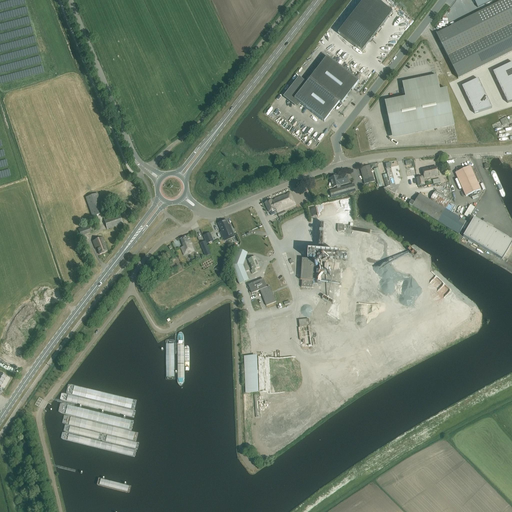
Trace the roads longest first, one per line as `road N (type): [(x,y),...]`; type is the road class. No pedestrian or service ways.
road 1 (unclassified): [(251,469),(240,449),(233,299),(218,298),(165,332),(132,289)]
road 2 (unclassified): [(132,289),(40,409),(60,511)]
road 3 (unclassified): [(147,169),(195,126),(294,0)]
road 4 (primary): [(0,419),(124,250)]
road 5 (unclassified): [(341,164),(335,139),(443,0)]
road 6 (tertiary): [(147,169),(131,150),(70,0)]
road 7 (unclassified): [(341,164),(511,147)]
road 8 (primary): [(222,122),(317,0)]
road 9 (unclassified): [(321,170),(225,211),(200,209)]
